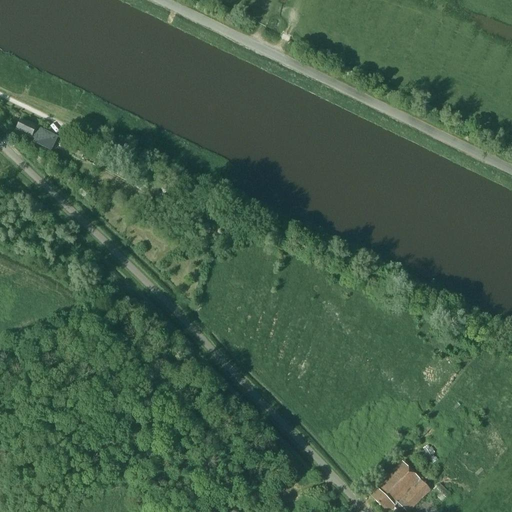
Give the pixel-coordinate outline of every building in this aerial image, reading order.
[(21,120),(16,129),(23,132),(22,133),(31,138),(36,126),(28,122),(27,123),(21,120)] [(55,138),(50,135),(49,135),(48,138),(40,134),(37,141),(45,145),(46,145),(50,147),(55,138)] [(82,158),(86,150),(80,147),(76,155),(82,158)] [(406,511),(409,511),(431,491),(420,480),(402,461),(368,495),(386,511),(389,511),(398,503),(406,511)] [(441,501),(449,494),(440,484),(432,492),(441,501)]
